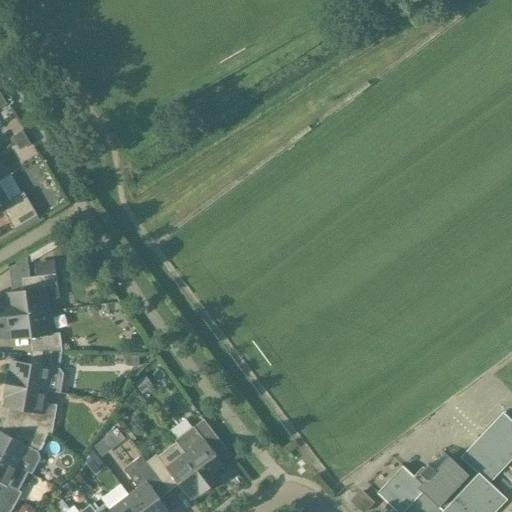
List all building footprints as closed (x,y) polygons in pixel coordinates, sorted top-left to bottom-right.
[(13,136),(17,143),(27,137),(23,130),(13,136)] [(27,137),(17,143),(21,150),(31,144),(27,137)] [(0,179),(0,207),(2,207),(15,229),(38,215),(24,192),(22,193),(11,174),(0,179)] [(7,317),(49,311),(47,299),(59,298),(56,274),(29,278),(30,290),(6,293),(8,304),(6,304),(7,317)] [(36,336),(38,351),(63,351),(60,333),(52,334),(49,311),(7,317),(9,329),(11,329),(13,340),(36,336)] [(8,371),(6,384),(48,391),(59,393),(63,374),(59,369),(63,351),(38,351),(36,365),(12,361),(11,371),(8,371)] [(46,403),(48,391),(6,384),(4,396),(6,397),(4,407),(28,411),(25,426),(48,434),(52,435),(57,405),(46,403)] [(442,441),(457,455),(468,443),(460,435),(484,410),(472,398),(433,438),(429,434),(408,455),(418,465),(442,441)] [(454,460),(450,457),(436,472),(428,464),(419,473),(418,472),(414,476),(404,466),(378,493),(397,511),(494,511),(507,499),(489,482),(511,458),(511,420),(502,411),(460,456),(480,475),(455,501),(451,496),(470,476),(454,460)] [(228,471),(213,452),(223,444),(204,419),(194,427),(194,426),(176,440),(185,453),(211,487),(221,479),(219,477),(228,471)] [(0,456),(18,466),(32,473),(41,457),(39,452),(48,434),(25,426),(18,440),(0,431),(0,456)] [(200,494),(211,487),(185,453),(167,467),(157,454),(147,462),(166,487),(176,480),(191,499),(199,493),(200,494)] [(129,496),(140,511),(170,511),(157,494),(166,487),(147,462),(142,455),(124,469),(139,488),(129,496)] [(8,485),(18,466),(0,456),(0,500),(13,510),(22,492),(8,485)] [(352,501),(364,511),(366,511),(375,503),(363,492),(358,497),(357,496),(352,501)] [(140,511),(129,496),(110,510),(105,503),(96,511),(140,511)] [(0,511),(10,511),(13,510),(0,500),(0,511)]
